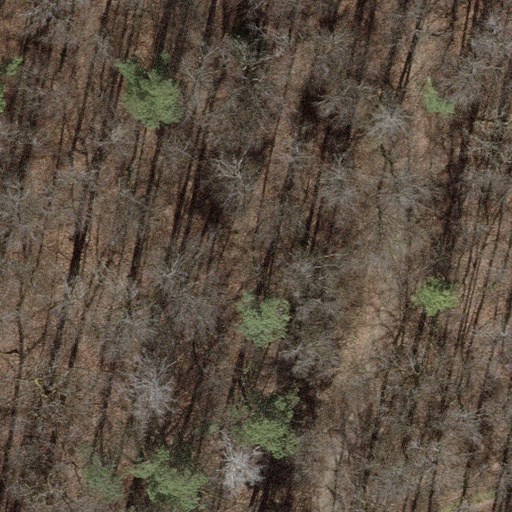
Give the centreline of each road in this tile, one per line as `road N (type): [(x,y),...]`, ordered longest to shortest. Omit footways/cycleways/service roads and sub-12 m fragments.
road 1 (track): [(338,511),(423,296),(446,0)]
road 2 (track): [(377,511),(511,469)]
